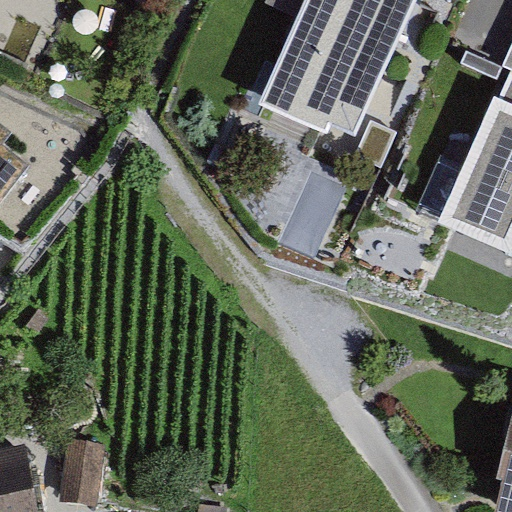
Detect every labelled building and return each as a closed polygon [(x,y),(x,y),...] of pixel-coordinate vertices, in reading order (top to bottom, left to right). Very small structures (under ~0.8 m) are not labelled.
[(331,146),(356,157),(425,0),(313,0),(259,124),(328,154),(331,146)] [(511,79),(496,114),(511,120),(511,56),(503,76),(511,79)] [(437,242),(511,275),(511,272),(511,120),(496,114),(494,113),(437,242)] [(0,129),(0,210),(30,171),(5,152),(14,140),(0,129)] [(314,169),(287,243),(326,257),(353,183),(314,169)] [(511,511),(511,435),(497,500),(504,501),(501,511),(511,511)] [(19,511),(11,463),(0,464),(0,511),(19,511)]
